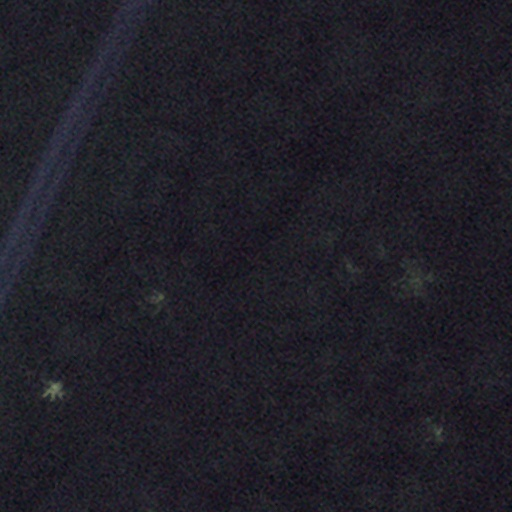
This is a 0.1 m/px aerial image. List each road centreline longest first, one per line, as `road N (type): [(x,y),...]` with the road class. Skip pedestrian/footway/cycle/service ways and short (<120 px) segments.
road 1 (track): [(63,511),(267,238),(474,0)]
road 2 (track): [(0,279),(141,0)]
